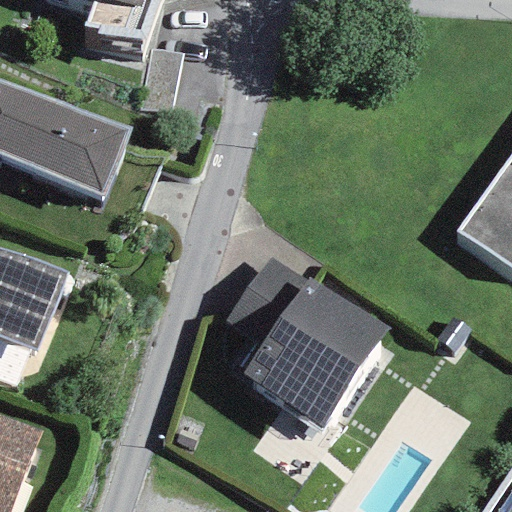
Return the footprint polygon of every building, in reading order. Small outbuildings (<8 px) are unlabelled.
[(92,0),(83,26),(100,30),(99,32),(141,43),(152,0),(92,0)] [(129,131),(0,80),(0,155),(103,196),(129,131)] [(511,152),(458,230),(511,267),(511,152)] [(0,337),(36,351),(68,273),(0,251),(0,337)] [(389,330),(309,276),(305,281),(269,257),(224,322),(259,346),(239,375),(321,430),(389,330)] [(10,511),(40,431),(0,416),(0,511),(10,511)] [(511,511),(511,482),(491,511),(511,511)]
